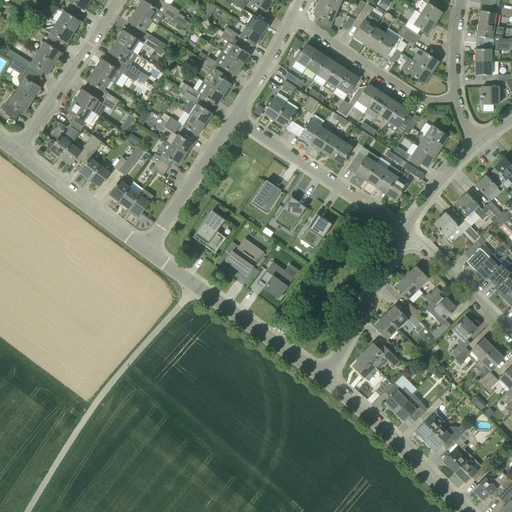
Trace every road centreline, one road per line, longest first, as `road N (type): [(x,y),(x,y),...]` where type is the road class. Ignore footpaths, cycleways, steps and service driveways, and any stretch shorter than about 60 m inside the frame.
road 1 (unclassified): [(26,511),(106,388),(194,286)]
road 2 (residential): [(405,230),(232,118)]
road 3 (residential): [(468,511),(324,380)]
road 4 (residential): [(455,98),(412,95),(292,18)]
road 5 (residential): [(15,150),(114,0)]
road 6 (residential): [(324,380),(405,230)]
road 7 (residential): [(147,250),(15,150)]
road 8 (residential): [(324,380),(194,286)]
road 9 (residential): [(147,250),(232,118)]
road 10 (residential): [(511,334),(405,230)]
